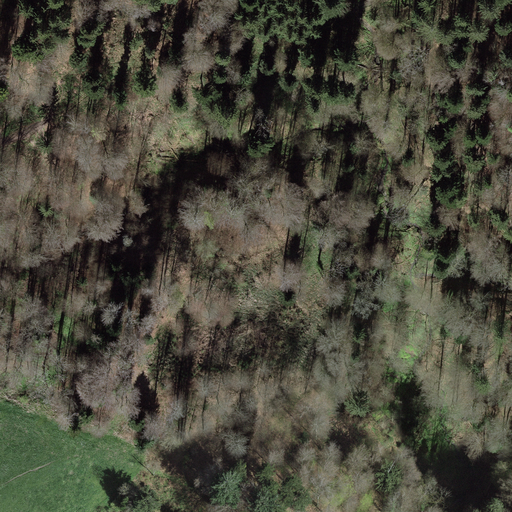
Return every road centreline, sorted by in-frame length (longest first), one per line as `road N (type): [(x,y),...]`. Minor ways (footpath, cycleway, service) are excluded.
road 1 (track): [(220,0),(225,85),(97,145),(70,182),(30,191),(12,181)]
road 2 (track): [(454,0),(430,72),(424,128),(435,200),(456,228),(474,225),(495,205),(511,216)]
